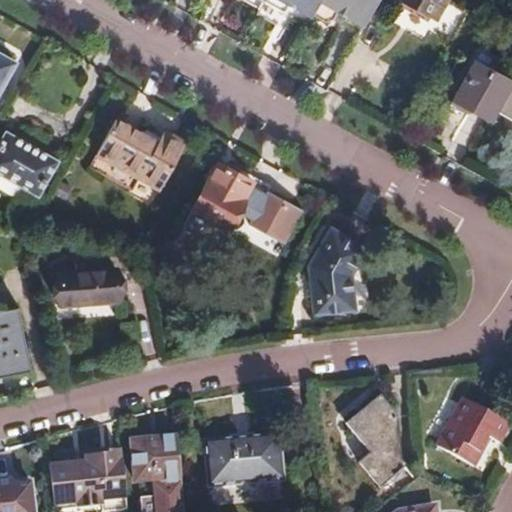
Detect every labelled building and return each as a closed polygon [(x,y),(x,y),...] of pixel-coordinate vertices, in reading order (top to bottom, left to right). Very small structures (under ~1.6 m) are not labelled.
[(260,0),(260,1),(281,12),(285,4),(308,16),(309,14),(317,0),(260,0)] [(317,0),(309,14),(322,22),(331,18),(334,11),(349,19),(361,26),(375,0),(317,0)] [(403,0),(457,30),(473,0),(403,0)] [(256,7),(253,14),(280,29),(284,21),(301,30),(308,16),(285,4),(281,12),(260,1),(258,3),(256,7)] [(0,55),(0,83),(12,62),(0,55)] [(511,82),(473,61),(452,99),(469,108),(487,118),(492,110),(511,120),(511,82)] [(469,108),(452,99),(448,107),(464,116),(469,108)] [(95,152),(139,176),(148,160),(158,141),(115,117),(95,152)] [(2,131),(0,134),(0,175),(34,195),(54,161),(2,131)] [(148,160),(139,176),(147,181),(156,164),(148,160)] [(188,207),(189,207),(180,223),(214,242),(223,226),(224,227),(250,180),(215,161),(188,207)] [(330,228),(308,265),(313,313),(353,310),(351,276),(366,250),(330,228)] [(54,272),(58,304),(116,298),(112,266),(54,272)] [(116,298),(58,304),(59,311),(117,304),(116,298)] [(0,373),(25,368),(12,305),(0,307),(0,373)] [(354,464),(383,501),(409,480),(392,459),(396,412),(382,393),(341,426),(364,456),(354,464)] [(460,397),(433,446),(479,472),(506,423),(460,397)] [(276,435),(240,438),(244,485),(279,482),(276,435)] [(175,437),(128,440),(132,482),(177,479),(175,437)] [(244,485),(240,438),(219,439),(205,440),(208,488),(244,485)] [(47,464),(51,510),(97,506),(97,511),(98,511),(123,510),(117,451),(93,453),(93,456),(81,457),(82,462),(47,464)] [(30,511),(27,484),(0,486),(0,511),(30,511)]
